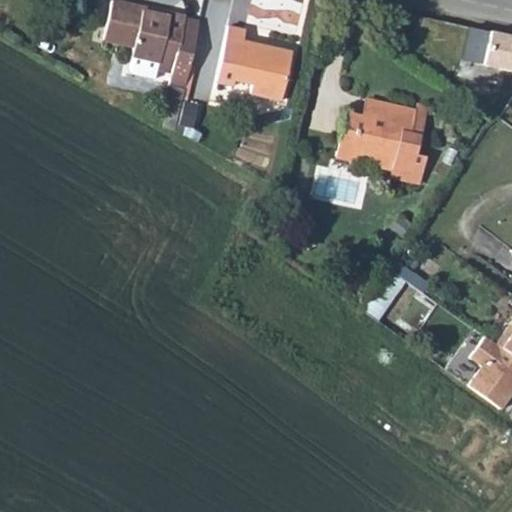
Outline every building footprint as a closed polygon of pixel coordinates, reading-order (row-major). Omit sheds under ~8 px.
[(174,86),(183,88),(198,23),(184,20),(184,17),(168,14),(167,17),(142,11),(143,8),(111,1),(103,40),(133,47),(127,70),(130,74),(154,79),(156,69),(171,73),(168,85),(174,86)] [(227,27),(214,82),(232,86),(233,80),(251,84),(249,94),(280,101),(291,52),(242,41),(244,30),(227,27)] [(511,38),(488,33),(481,65),(511,72),(511,38)] [(174,131),(183,88),(174,86),(164,126),(174,131)] [(364,99),(360,117),(381,122),(385,104),(364,99)] [(351,122),(343,120),(334,158),(349,161),(356,153),(374,157),(377,167),(391,170),(389,177),(420,184),(425,157),(416,155),(420,136),(409,134),(415,111),(385,104),(381,122),(360,117),(352,115),(351,122)] [(409,134),(420,136),(427,108),(416,105),(415,111),(409,134)] [(344,113),(343,120),(351,122),(352,115),(344,113)] [(396,258),(365,307),(381,317),(405,278),(413,283),(420,272),(396,258)] [(511,319),(494,344),(511,357),(511,319)] [(466,386),(499,409),(511,391),(511,357),(483,337),(468,358),(480,367),(466,386)]
